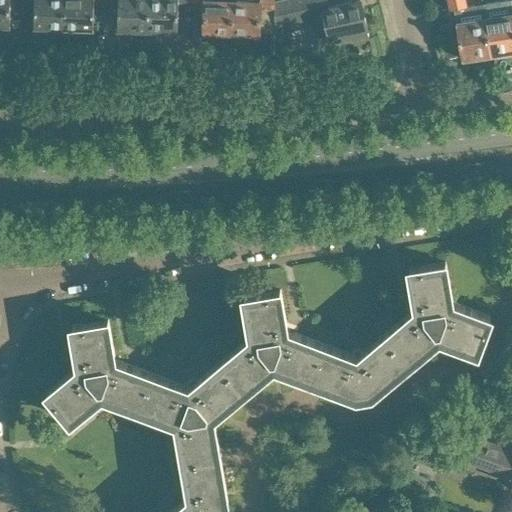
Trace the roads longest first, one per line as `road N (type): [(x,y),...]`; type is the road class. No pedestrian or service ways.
road 1 (primary): [(0,205),(269,193),(511,165)]
road 2 (primary): [(511,133),(210,165),(0,170)]
road 3 (residential): [(12,290),(511,211)]
road 4 (residential): [(0,128),(421,105)]
